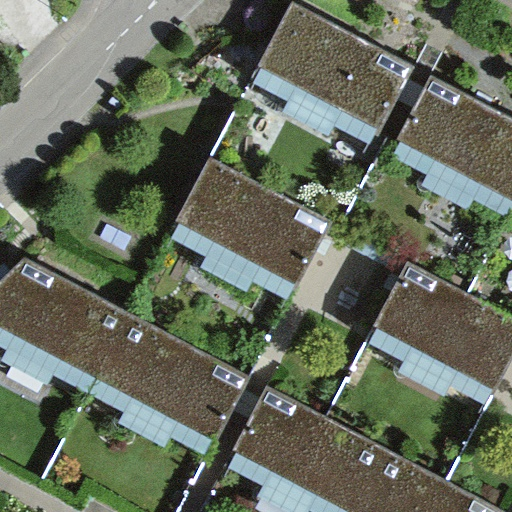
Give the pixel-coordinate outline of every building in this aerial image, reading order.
[(412,79),(292,13),(257,77),(376,143),(406,90),(412,79)] [(511,127),(430,85),(423,99),(395,151),(511,213),(511,127)] [(178,231),(295,292),(321,244),(329,228),(213,166),(178,231)] [(0,292),(0,336),(94,387),(128,320),(27,269),(12,282),(0,292)] [(511,361),(511,327),(408,270),(399,286),(374,330),(493,396),(511,361)] [(237,398),(246,380),(128,320),(94,387),(212,446),(237,398)] [(238,467),(326,511),(362,511),(389,460),(271,401),(265,413),(238,467)] [(491,511),(389,460),(362,511),(491,511)]
